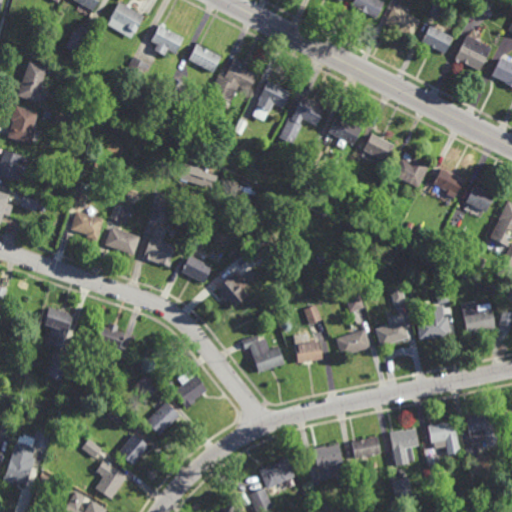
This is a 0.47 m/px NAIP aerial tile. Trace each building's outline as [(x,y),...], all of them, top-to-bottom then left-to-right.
[(102,0),(95,13),(74,1),(74,0),(102,0)] [(376,19),(351,6),(354,0),(378,0),(384,3),(376,19)] [(487,17),(475,11),(480,0),(493,0),(495,1),(487,17)] [(136,35),(134,34),(132,37),(128,34),(127,37),(111,28),(113,24),(110,23),(111,20),(121,3),(146,18),(136,35)] [(412,38),(385,25),(393,7),(420,21),(412,38)] [(165,30),(185,39),(176,56),(168,52),(165,57),(155,52),(158,46),(152,43),(160,26),(161,27),(163,24),(167,26),(165,30)] [(445,54),(422,41),(430,27),(453,39),(445,54)] [(77,53),(84,37),(72,31),(64,48),(77,53)] [(480,71),(455,59),(467,36),(492,48),(480,71)] [(214,74),(189,61),(198,45),(222,58),(214,74)] [(73,64),(68,61),(71,54),(76,56),(73,64)] [(141,82),(125,74),(133,58),(149,66),(141,82)] [(511,87),(506,84),(506,83),(492,76),(501,58),(511,63),(511,87)] [(255,76),(248,91),(239,87),(228,110),(206,100),(219,72),(227,76),(235,60),(247,65),(244,71),(255,76)] [(41,104),(37,102),(37,104),(18,98),(30,63),(49,70),(41,93),(44,94),(41,104)] [(178,100),(165,94),(172,79),(185,85),(178,100)] [(282,109),(273,105),(264,121),(252,114),(260,101),(258,100),(268,82),(290,94),(282,109)] [(317,125),(302,118),(299,123),(302,125),(292,144),(279,137),(289,118),(292,119),(302,98),(325,110),(317,125)] [(31,147),(7,139),(13,122),(12,122),(16,108),(39,115),(34,129),(37,130),(31,147)] [(95,124),(85,119),(90,108),(100,113),(95,124)] [(353,146),(328,133),(336,116),(361,128),(353,146)] [(240,135),(233,131),(239,119),(246,123),(240,135)] [(386,161),(363,150),(372,134),(394,145),(386,161)] [(16,175),(20,176),(19,181),(15,179),(14,183),(0,179),(0,167),(5,152),(22,157),(16,175)] [(413,156),(414,154),(431,163),(418,188),(392,174),(401,157),(403,157),(405,152),(413,156)] [(198,182),(187,178),(186,184),(179,181),(180,179),(168,175),(172,161),(201,171),(198,182)] [(454,199),(447,196),(446,196),(435,190),(437,186),(433,184),(441,168),(464,179),(454,199)] [(212,188),(203,184),(207,173),(216,177),(212,188)] [(485,212),(466,202),(475,185),(494,195),(485,212)] [(82,206),(72,202),(77,187),(87,191),(82,206)] [(9,215),(3,213),(0,223),(0,191),(9,194),(6,202),(12,204),(9,215)] [(151,208),(163,212),(168,195),(156,192),(151,208)] [(35,211),(20,205),(23,195),(39,201),(35,211)] [(511,239),(508,248),(490,238),(499,219),(498,219),(507,201),(511,203),(511,239)] [(121,223),(109,219),(113,204),(126,208),(121,223)] [(96,241),(85,237),(86,234),(70,230),(75,211),(102,219),(96,241)] [(410,233),(404,230),(407,223),(414,226),(410,233)] [(161,242),(174,246),(167,267),(143,259),(149,238),(152,239),(156,227),(165,229),(161,242)] [(133,256),(104,246),(110,228),(139,237),(133,256)] [(200,249),(189,242),(196,229),(207,235),(200,249)] [(257,266),(246,253),(265,237),(276,250),(257,266)] [(511,266),(509,272),(499,267),(511,243),(511,266)] [(203,284),(180,273),(188,256),(210,267),(203,284)] [(232,308),(216,288),(235,272),(246,285),(240,290),(246,296),(232,308)] [(394,305),(390,289),(402,286),(405,302),(394,305)] [(438,305),(434,289),(446,287),(449,303),(438,305)] [(350,313),(346,298),(359,294),(364,308),(350,313)] [(477,306),(490,304),(495,328),(467,334),(461,304),(476,302),(477,306)] [(309,325),(303,310),(316,305),(322,320),(309,325)] [(72,314),(63,348),(53,345),(56,337),(49,335),(51,328),(43,325),(48,307),(72,314)] [(511,328),(499,325),(502,310),(511,312),(511,328)] [(443,318),(447,317),(449,337),(419,340),(417,320),(429,319),(428,313),(442,311),(443,318)] [(402,321),(403,321),(409,338),(380,347),(375,330),(389,325),(387,319),(400,315),(402,321)] [(116,331),(123,334),(118,352),(114,351),(112,357),(92,350),(100,325),(108,328),(109,324),(117,326),(116,331)] [(342,357),(336,339),(365,330),(370,347),(342,357)] [(308,343),(320,342),(322,359),(297,363),(294,335),(307,333),(308,343)] [(261,352),(279,347),(284,364),(257,372),(249,348),(244,349),(242,341),(256,337),(261,352)] [(61,380),(47,376),(54,353),(68,358),(61,380)] [(111,382),(110,381),(107,386),(99,380),(101,376),(100,375),(109,361),(120,368),(111,382)] [(25,370),(17,367),(18,362),(27,364),(25,370)] [(185,409),(173,391),(181,385),(177,378),(191,369),(206,391),(193,400),(194,402),(185,409)] [(146,397),(134,385),(146,373),(158,385),(146,397)] [(98,391),(93,387),(97,380),(103,384),(98,391)] [(159,435),(146,422),(165,402),(178,415),(159,435)] [(117,424),(106,414),(112,408),(123,417),(117,424)] [(511,436),(508,437),(503,410),(511,408),(511,436)] [(500,445),(486,448),(485,441),(471,444),(466,417),(479,413),(480,416),(492,413),(500,445)] [(9,437),(0,434),(0,426),(2,419),(13,422),(9,437)] [(460,453),(448,455),(447,447),(434,449),(433,442),(431,443),(428,425),(454,421),(460,453)] [(419,445),(405,447),(408,463),(396,465),(390,433),(403,430),(403,431),(416,429),(419,445)] [(45,449),(33,445),(37,430),(50,433),(45,449)] [(132,465),(116,452),(132,434),(148,447),(132,465)] [(34,439),(31,447),(35,448),(31,458),(34,459),(25,484),(13,480),(12,484),(2,480),(4,474),(5,475),(19,436),(22,437),(23,435),(34,439)] [(355,458),(352,441),(377,437),(380,453),(355,458)] [(93,459),(81,449),(88,439),(101,449),(93,459)] [(344,466),(331,469),(332,478),(321,481),(318,466),(317,466),(313,448),(326,446),(339,444),(344,466)] [(468,462),(465,449),(476,447),(479,460),(468,462)] [(431,472),(428,458),(438,455),(442,470),(431,472)] [(267,489),(259,470),(286,458),(295,476),(267,489)] [(111,498),(94,488),(102,476),(96,472),(103,460),(126,475),(111,498)] [(395,498),(392,481),(408,478),(412,494),(395,498)] [(63,493),(55,489),(60,481),(68,485),(63,493)] [(262,511),(254,511),(248,495),(265,488),(273,507),(262,511)] [(81,511),(83,511),(90,502),(106,511),(60,511),(74,492),(84,498),(77,509),(81,511)] [(239,511),(214,511),(224,497),(242,508),(239,511)] [(346,511),(344,505),(351,503),(353,510),(346,511)]
